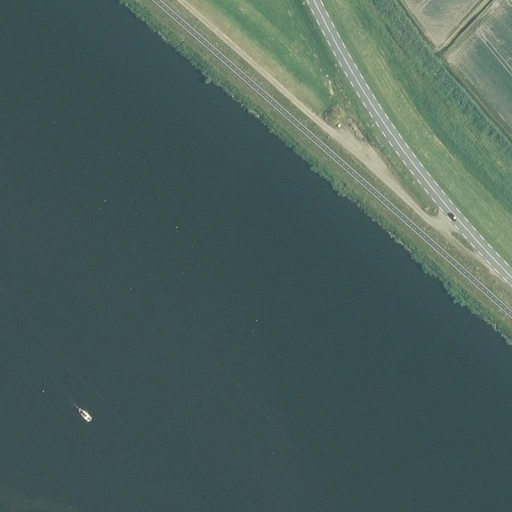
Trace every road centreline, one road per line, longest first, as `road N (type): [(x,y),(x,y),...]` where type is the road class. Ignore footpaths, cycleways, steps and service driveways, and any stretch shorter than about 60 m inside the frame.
road 1 (track): [(179,0),(477,261),(508,275)]
road 2 (secondary): [(511,278),(432,190),(311,0)]
